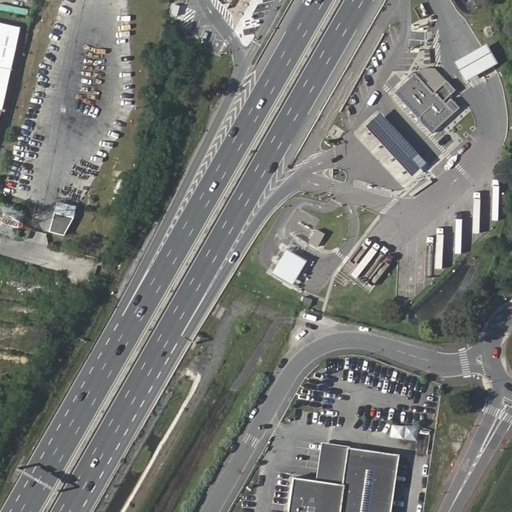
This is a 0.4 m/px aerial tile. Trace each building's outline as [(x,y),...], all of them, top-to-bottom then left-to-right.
[(0,116),(1,115),(19,31),(0,26),(0,116)] [(414,74),(393,93),(395,96),(403,104),(426,130),(430,134),(453,112),(442,101),(454,90),(445,81),(432,93),(414,74)] [(76,207),(57,202),(49,232),(63,235),(73,218),(76,207)] [(301,212),(291,231),(307,239),(317,220),(301,212)] [(308,261),(286,249),(272,274),(292,286),(308,261)] [(395,300),(397,284),(388,284),(387,299),(395,300)] [(378,315),(377,307),(386,306),(384,292),(368,294),(371,316),(378,315)] [(326,409),(343,411),(345,388),(328,386),(326,409)] [(391,438),(417,440),(418,426),(392,424),(391,438)] [(319,441),(313,481),(341,485),(347,448),(351,448),(350,446),(319,441)] [(389,511),(397,455),(351,448),(347,448),(341,485),(313,481),(292,478),(286,511),(389,511)]
